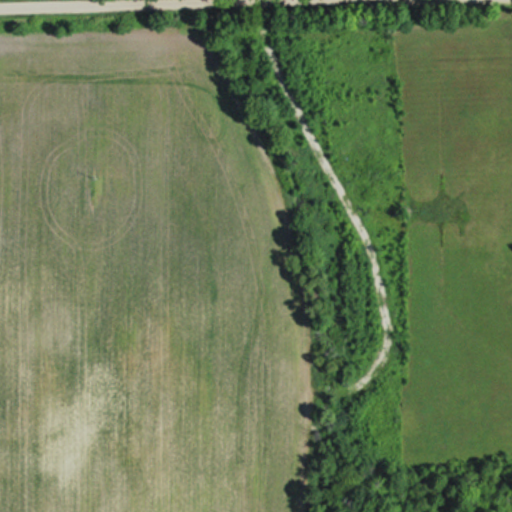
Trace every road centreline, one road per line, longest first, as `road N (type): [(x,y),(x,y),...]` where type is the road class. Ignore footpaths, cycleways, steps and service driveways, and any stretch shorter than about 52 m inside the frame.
road 1 (residential): [(70,5),(52,424)]
road 2 (residential): [(0,7),(281,0)]
